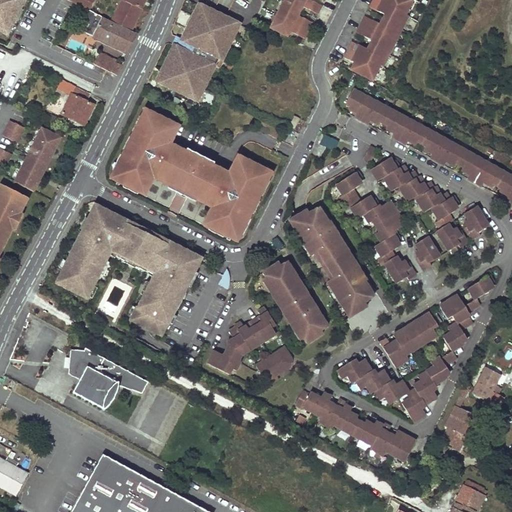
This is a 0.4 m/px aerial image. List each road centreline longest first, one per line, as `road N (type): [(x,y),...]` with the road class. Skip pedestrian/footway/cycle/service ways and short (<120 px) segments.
road 1 (residential): [(348,0),(317,67),(322,108),(244,253),(224,255),(78,181)]
road 2 (unclassified): [(168,0),(78,181)]
road 3 (unclassified): [(78,181),(0,331)]
